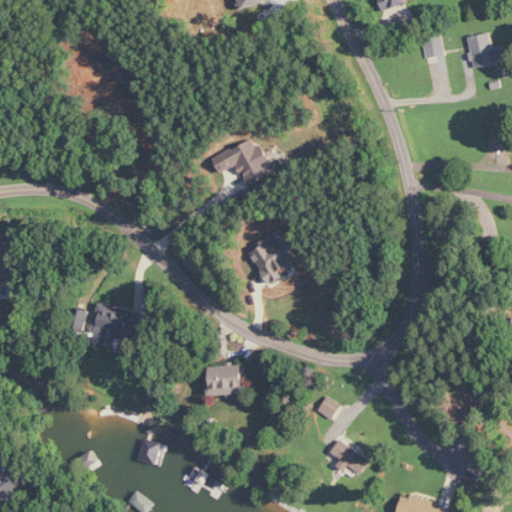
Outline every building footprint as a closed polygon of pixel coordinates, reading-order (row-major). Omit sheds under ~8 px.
[(383,0),(384,1),(382,1),(386,11),(410,4),(408,0),(383,0)] [(470,36),(473,60),(476,60),(477,67),(507,64),(504,47),(495,48),(493,33),(470,36)] [(491,146),(508,147),(509,124),(492,123),(491,146)] [(242,166),(250,185),(276,174),(264,144),(259,147),(256,140),(216,157),(223,174),(242,166)] [(302,261),(284,231),(252,250),(273,285),(287,276),(284,272),(302,261)] [(0,256),(0,281),(25,274),(12,234),(0,237),(0,251),(1,256),(0,256)] [(135,310),(98,306),(95,333),(105,334),(104,345),(120,347),(121,343),(140,345),(141,336),(132,335),(135,310)] [(211,395),(248,394),(247,366),(210,367),(211,395)] [(337,419),(344,404),(330,396),(322,412),(337,419)] [(340,466),(348,471),(351,466),(365,474),(373,458),(341,441),(335,453),(344,458),(340,466)] [(0,506),(24,494),(14,475),(8,477),(0,462),(0,506)] [(400,511),(452,511),(453,511),(436,506),(437,502),(406,494),(400,511)]
